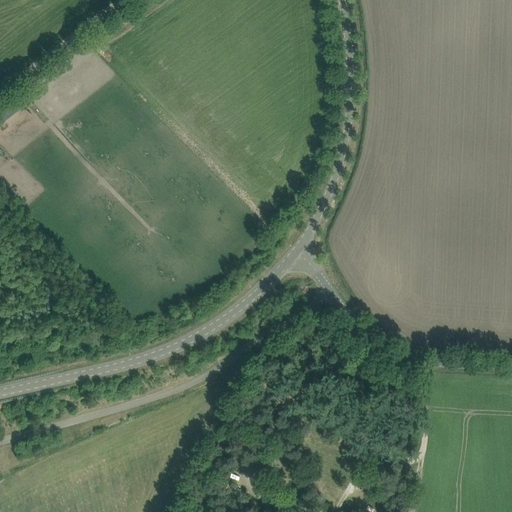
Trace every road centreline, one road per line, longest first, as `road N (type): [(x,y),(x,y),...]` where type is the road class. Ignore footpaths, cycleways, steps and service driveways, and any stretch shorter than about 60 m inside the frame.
road 1 (tertiary): [(0,394),(185,344),(233,310),(297,242)]
road 2 (unclassified): [(511,366),(410,359),(381,348),(297,242)]
road 3 (tertiary): [(297,242),(342,127),(343,0)]
